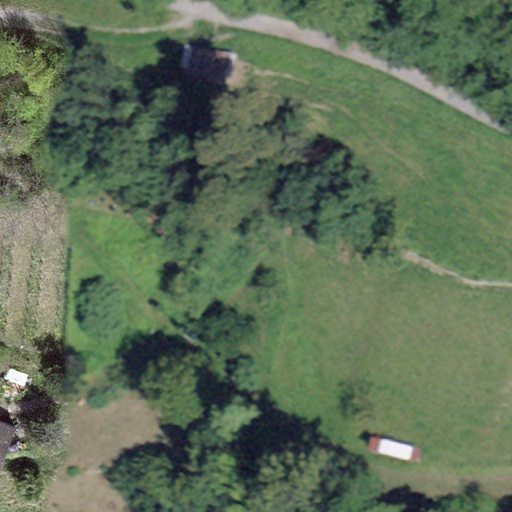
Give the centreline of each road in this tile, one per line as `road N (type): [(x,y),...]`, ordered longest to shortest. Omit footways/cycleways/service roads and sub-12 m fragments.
road 1 (track): [(511,476),(434,483),(365,474),(319,456),(179,356),(140,355),(89,391),(0,409)]
road 2 (residential): [(511,124),(293,32),(169,0)]
road 3 (track): [(0,14),(105,40),(151,36),(206,13)]
